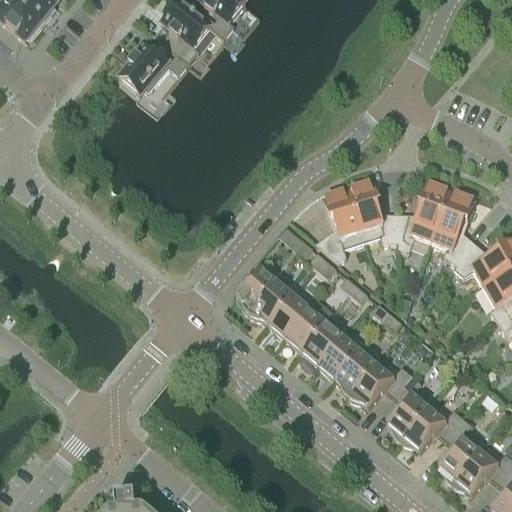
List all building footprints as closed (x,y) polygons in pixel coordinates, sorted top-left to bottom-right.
[(3,0),(0,0),(0,27),(24,47),(29,40),(32,42),(42,31),(3,0)] [(39,0),(3,0),(42,31),(50,20),(48,18),(53,11),(39,0)] [(39,0),(53,11),(54,11),(49,7),(54,2),(57,4),(59,0),(39,0)] [(196,24),(195,26),(208,36),(222,48),(233,35),(228,31),(244,11),(235,3),(238,0),(237,0),(201,0),(196,7),(205,14),(196,24)] [(169,38),(160,49),(179,63),(188,71),(197,59),(193,55),(208,36),(195,26),(196,24),(175,7),(163,21),(166,24),(161,31),(169,38)] [(129,73),(118,87),(138,104),(143,98),(147,101),(168,76),(177,84),(188,71),(179,63),(160,49),(150,62),(143,56),(136,65),(134,63),(127,72),(129,73)] [(349,196),(346,197),(363,249),(379,244),(381,250),(396,251),(397,222),(378,222),(375,213),(378,211),(371,191),(362,194),(361,191),(349,195),(349,196)] [(397,222),(396,251),(406,251),(409,242),(430,250),(449,199),(446,198),(446,197),(434,193),(433,195),(424,192),(416,212),(420,213),(416,223),(397,222)] [(342,256),(363,249),(346,197),(343,198),(343,197),(331,201),(331,204),(322,207),(329,228),(332,227),(335,236),(316,252),(337,270),(345,264),(342,256)] [(454,273),(473,251),(458,239),(462,229),(465,231),(473,210),(463,207),(464,204),(452,199),(452,200),(449,199),(430,250),(445,256),(442,263),(454,273)] [(312,256),(302,248),(289,237),(280,247),(303,266),(312,256)] [(481,293),(511,275),(511,244),(494,255),(496,258),(487,264),(473,251),(454,273),(451,276),(462,285),(472,278),(481,293)] [(308,270),(317,278),(326,268),(316,260),(308,270)] [(235,305),(239,311),(240,313),(242,316),(244,318),(246,321),(247,322),(280,282),(263,268),(233,304),(235,305)] [(335,275),(326,268),(317,278),(326,285),(335,275)] [(496,330),(511,319),(511,275),(481,293),(494,315),(488,318),(496,330)] [(247,322),(248,323),(251,324),(253,326),(256,327),(259,327),(265,331),(267,332),(297,296),(280,282),(247,322)] [(349,301),(356,293),(346,284),(338,293),(349,301)] [(356,293),(349,301),(359,310),(366,302),(356,293)] [(283,346),(313,310),(297,296),(267,332),(283,346)] [(313,310),(283,346),(300,360),(330,323),(333,320),(316,306),(313,310)] [(382,329),(389,320),(378,311),(371,319),(382,329)] [(511,319),(496,330),(508,347),(511,344),(511,319)] [(389,320),(382,329),(393,338),(400,330),(389,320)] [(317,373),(347,337),(330,323),(300,360),(317,373)] [(347,337),(317,373),(333,387),(363,351),(347,337)] [(343,402),(347,405),(380,365),(363,351),(333,387),(335,388),(339,394),(340,396),(341,399),(343,402)] [(347,405),(348,406),(350,407),(353,409),(355,410),(359,410),(365,414),(367,415),(382,397),(391,404),(410,382),(400,373),(396,378),(380,365),(347,405)] [(386,432),(391,437),(392,439),(393,442),(395,445),(397,447),(398,448),(432,408),(415,395),(420,390),(410,382),(391,404),(400,411),(384,430),(386,432)] [(398,448),(400,449),(402,450),(405,452),(407,453),(410,453),(417,457),(419,459),(434,440),(443,447),(462,425),(452,417),(448,422),(432,408),(398,448)] [(462,425),(443,447),(452,455),(436,473),(438,475),(443,481),(443,483),(445,485),(447,488),(449,490),(450,491),(484,451),(467,438),(472,433),(462,425)] [(459,496),(462,497),(469,500),(471,502),(486,483),(495,491),(511,469),(511,466),(504,460),(500,465),(484,451),(450,491),(454,494),(456,495),(459,496)] [(511,511),(511,469),(495,491),(504,498),(491,511),(511,511)] [(132,511),(131,500),(111,501),(112,511),(132,511)]
